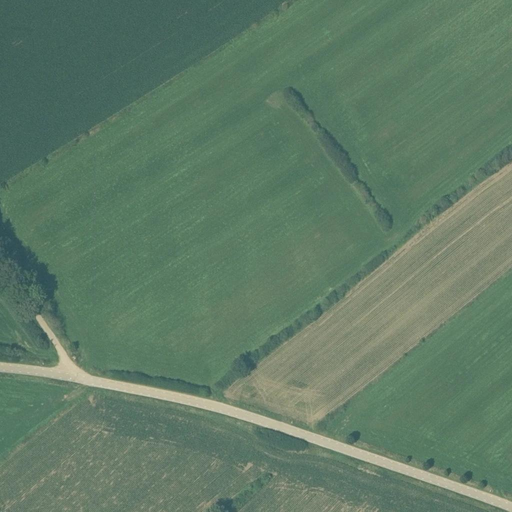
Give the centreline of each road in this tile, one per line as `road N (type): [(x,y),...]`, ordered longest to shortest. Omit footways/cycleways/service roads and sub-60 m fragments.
road 1 (tertiary): [(511,509),(226,409),(0,367)]
road 2 (track): [(70,377),(0,261)]
